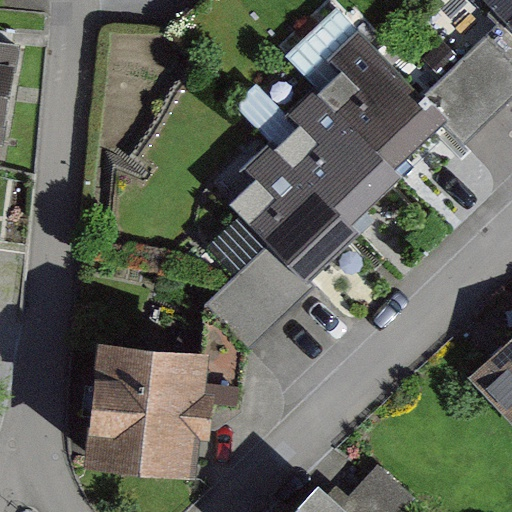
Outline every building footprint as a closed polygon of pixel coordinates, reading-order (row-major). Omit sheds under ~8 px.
[(511,0),(445,0),(437,8),(511,84),(511,0)] [(435,163),(343,70),(302,100),(314,112),(268,154),(281,165),(224,210),(237,223),(211,244),(298,324),(346,278),(338,267),(386,225),(376,214),(435,163)] [(0,151),(13,82),(0,79),(0,151)] [(511,356),(451,414),(511,472),(511,356)] [(191,511),(201,393),(87,380),(81,511),(88,511),(191,511)] [(408,511),(418,502),(379,468),(350,497),(337,489),(331,497),(318,488),(295,511),(408,511)]
